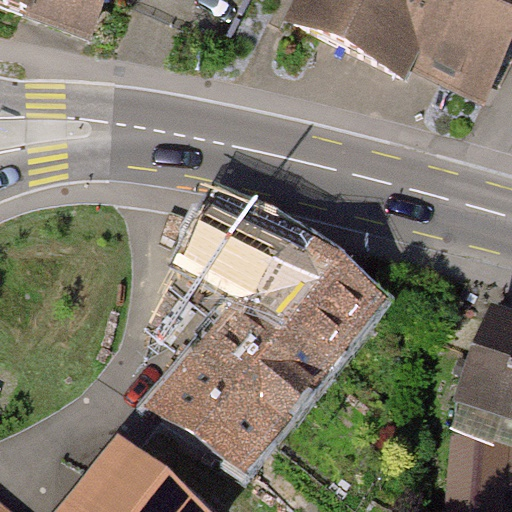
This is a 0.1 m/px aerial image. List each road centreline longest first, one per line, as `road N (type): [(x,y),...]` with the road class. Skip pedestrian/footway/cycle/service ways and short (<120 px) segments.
road 1 (primary): [(509,217),(155,131)]
road 2 (primary): [(0,178),(155,131)]
road 3 (primary): [(155,131),(85,101),(0,94)]
